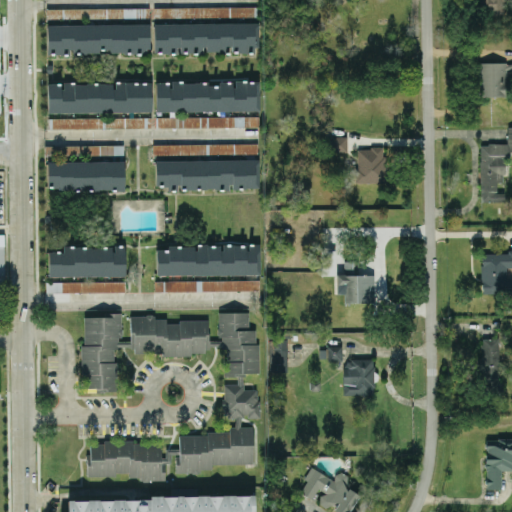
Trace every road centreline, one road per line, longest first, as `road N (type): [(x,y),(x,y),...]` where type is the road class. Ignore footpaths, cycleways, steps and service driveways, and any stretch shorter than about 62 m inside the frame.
road 1 (residential): [(414,511),(432,432),(428,0)]
road 2 (residential): [(20,0),(23,511)]
